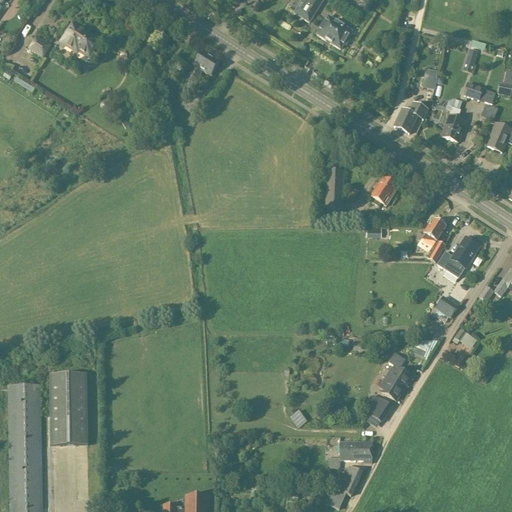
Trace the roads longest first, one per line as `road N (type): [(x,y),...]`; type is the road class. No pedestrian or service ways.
road 1 (primary): [(511,224),(160,0)]
road 2 (unclassified): [(348,511),(511,236)]
road 3 (track): [(378,138),(396,109),(422,0)]
